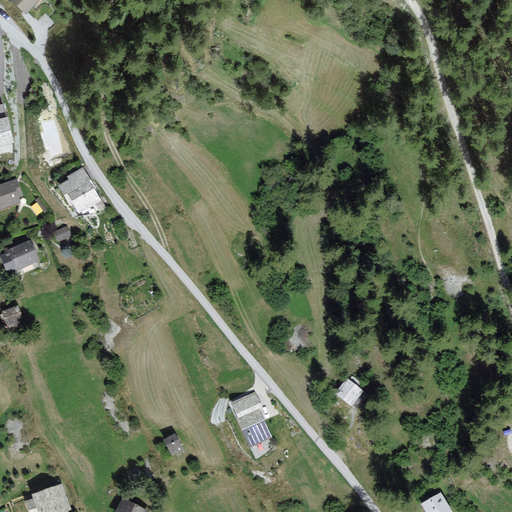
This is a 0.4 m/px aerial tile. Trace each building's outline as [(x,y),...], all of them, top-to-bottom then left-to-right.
[(13,0),(26,12),(36,0),(13,0)] [(0,143),(12,141),(7,119),(0,120),(0,143)] [(91,184),(82,169),(70,177),(72,180),(60,187),(69,202),(73,200),(79,209),(99,198),(91,184)] [(16,181),(0,186),(0,209),(20,202),(18,196),(21,195),(16,181)] [(70,235),(67,227),(57,231),(61,239),(70,235)] [(8,253),(2,256),(8,271),(37,260),(30,241),(7,250),(8,253)] [(21,320),(17,307),(4,312),(8,324),(16,322),(21,320)] [(360,383),(353,378),(350,381),(348,378),(336,393),(351,404),(356,396),(361,391),(357,388),(360,383)] [(261,407),(254,393),(233,404),(252,444),(268,436),(260,418),(262,417),(258,408),(261,407)] [(182,448),(175,435),(165,441),(173,454),(182,448)] [(61,511),(70,509),(62,485),(34,495),(36,500),(27,503),(30,511),(61,511)] [(451,511),(445,502),(440,493),(423,504),(428,511),(451,511)] [(147,511),(124,500),(117,511),(147,511)]
